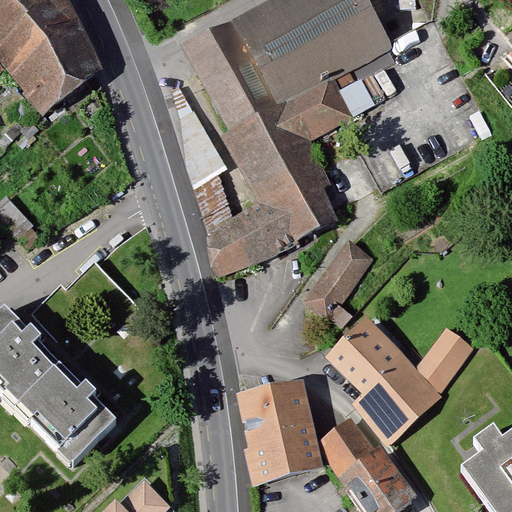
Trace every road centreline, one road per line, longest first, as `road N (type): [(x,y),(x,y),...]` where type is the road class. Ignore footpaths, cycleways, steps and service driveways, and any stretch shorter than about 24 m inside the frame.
road 1 (tertiary): [(228,511),(208,343),(169,195)]
road 2 (tertiary): [(169,195),(97,0)]
road 3 (residential): [(169,195),(0,295)]
